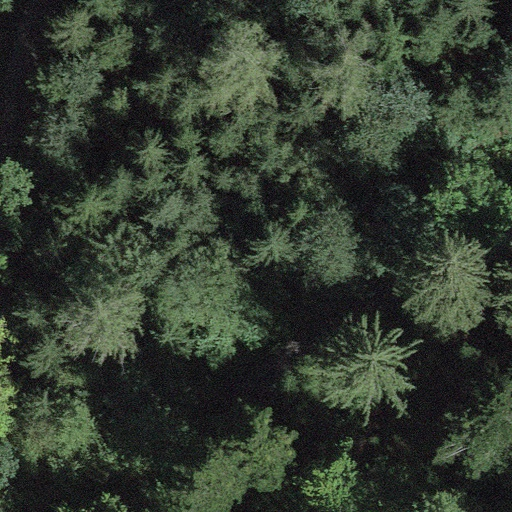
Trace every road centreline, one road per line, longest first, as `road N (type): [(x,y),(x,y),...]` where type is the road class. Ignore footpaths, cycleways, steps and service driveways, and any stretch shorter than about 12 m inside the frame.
road 1 (track): [(34,0),(2,285),(6,511)]
road 2 (track): [(511,206),(341,303),(216,401),(135,487),(122,511)]
